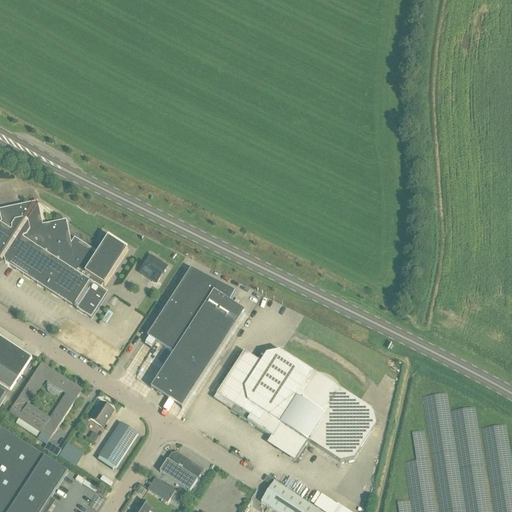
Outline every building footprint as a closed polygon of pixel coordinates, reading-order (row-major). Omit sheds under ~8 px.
[(43,226),(39,203),(0,209),(0,211),(2,222),(0,222),(0,260),(91,320),(108,294),(102,290),(128,250),(108,238),(96,256),(73,241),(72,244),(67,221),(43,226)] [(151,257),(139,274),(156,285),(168,268),(151,257)] [(182,410),(245,313),(230,303),(233,298),(235,293),(191,271),(148,338),(174,355),(152,390),(182,410)] [(111,325),(115,313),(108,311),(104,323),(111,325)] [(0,384),(11,391),(17,381),(18,379),(19,379),(32,359),(0,337),(0,384)] [(231,412),(265,434),(272,438),(268,445),(295,463),(308,443),(341,464),(355,461),(377,427),(374,413),(281,353),(267,356),(262,364),(245,354),(217,396),(234,407),(231,412)] [(78,389),(46,368),(44,371),(42,371),(39,369),(10,414),(19,420),(17,424),(39,439),(48,445),(51,441),(80,396),(77,394),(76,392),(78,389)] [(42,511),(68,473),(0,429),(0,406),(6,397),(0,393),(0,511),(42,511)] [(103,429),(114,412),(101,404),(90,421),(103,429)] [(116,469),(138,435),(121,425),(99,458),(97,461),(113,471),(115,468),(116,469)] [(95,444),(99,438),(93,434),(89,440),(95,444)] [(190,493),(205,471),(178,454),(172,455),(160,473),(190,493)] [(290,475),(284,484),(303,497),(309,488),(290,475)] [(84,481),(78,477),(75,481),(81,485),(84,481)] [(167,505),(175,493),(155,480),(148,492),(167,505)] [(318,511),(274,483),(261,504),(274,511),(318,511)] [(354,511),(322,491),(314,504),(327,511),(354,511)] [(153,511),(151,511),(152,510),(141,502),(134,511),(153,511)]
